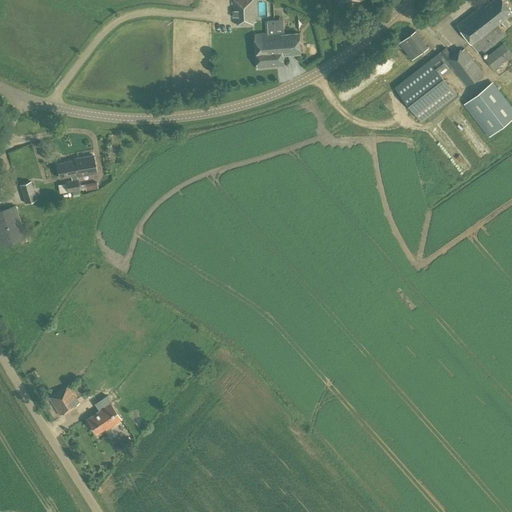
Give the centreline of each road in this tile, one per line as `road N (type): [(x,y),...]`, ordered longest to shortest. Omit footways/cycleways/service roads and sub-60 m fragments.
road 1 (tertiary): [(23,97),(122,118),(236,107),(316,74),(409,0)]
road 2 (unclassified): [(96,511),(0,354)]
